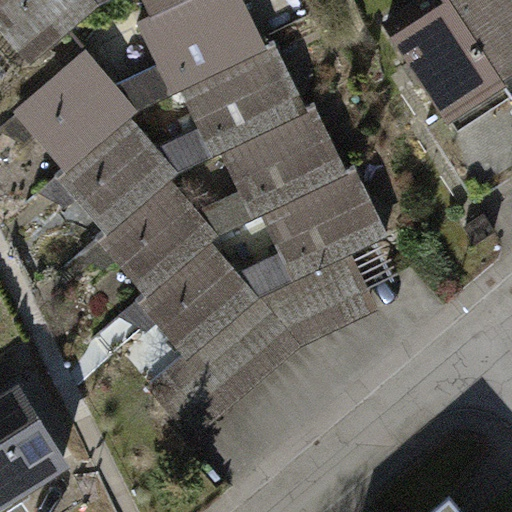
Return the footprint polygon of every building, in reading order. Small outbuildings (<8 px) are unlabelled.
[(211,0),(179,0),(0,105),(0,122),(171,425),(392,297),(211,0)] [(0,0),(0,51),(90,0),(0,0)] [(404,0),(403,1),(464,88),(511,54),(511,33),(481,0),(404,0)] [(511,0),(481,0),(511,33),(511,0)] [(403,1),(346,41),(407,127),(464,88),(403,1)] [(25,376),(0,393),(0,509),(79,456),(25,376)] [(474,511),(452,485),(419,511),(474,511)]
